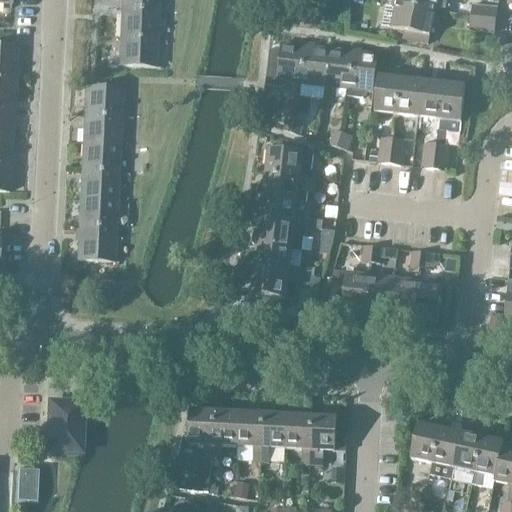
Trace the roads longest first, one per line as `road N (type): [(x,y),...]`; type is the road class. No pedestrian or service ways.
road 1 (residential): [(38,340),(55,0)]
road 2 (residential): [(369,357),(38,340)]
road 3 (residential): [(465,364),(492,147),(511,123)]
road 4 (residential): [(363,511),(369,357)]
